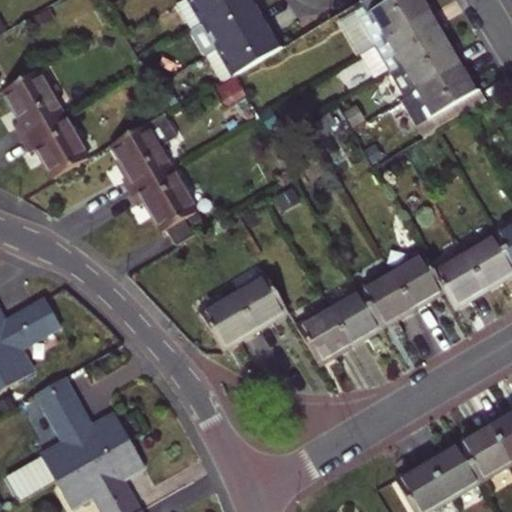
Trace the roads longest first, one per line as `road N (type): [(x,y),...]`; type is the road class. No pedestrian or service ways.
road 1 (residential): [(0,229),(75,266),(117,302),(197,397),(249,497)]
road 2 (residential): [(249,497),(511,342)]
